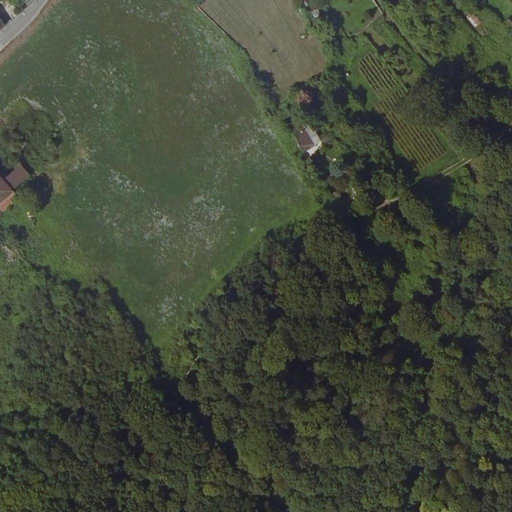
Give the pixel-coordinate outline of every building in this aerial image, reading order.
[(473,9),(465,16),(475,27),(483,20),(473,9)] [(511,30),(511,21),(509,18),(503,23),(510,32),(511,30)] [(308,142),(302,133),(294,138),(300,147),(308,142)] [(0,169),(16,188),(33,173),(0,135),(0,169)] [(0,213),(1,212),(0,210),(0,202),(16,188),(0,169),(0,213)] [(20,263),(13,256),(8,261),(15,268),(20,263)]
